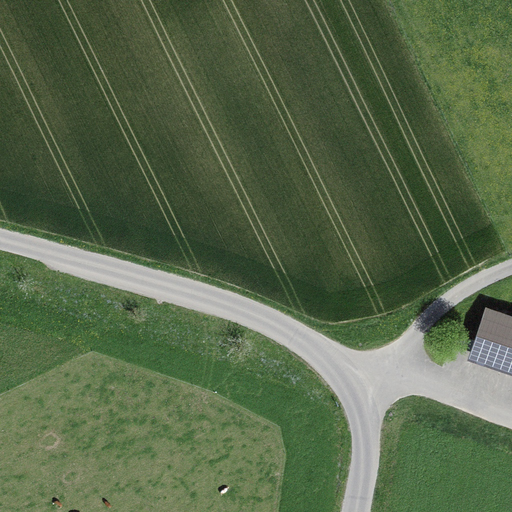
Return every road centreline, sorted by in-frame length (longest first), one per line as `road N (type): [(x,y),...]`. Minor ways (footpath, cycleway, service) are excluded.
road 1 (unclassified): [(0,239),(233,306),(311,346),(357,386)]
road 2 (unclassified): [(511,268),(438,305),(387,374),(357,386)]
road 3 (unclassified): [(357,386),(366,434),(355,511)]
